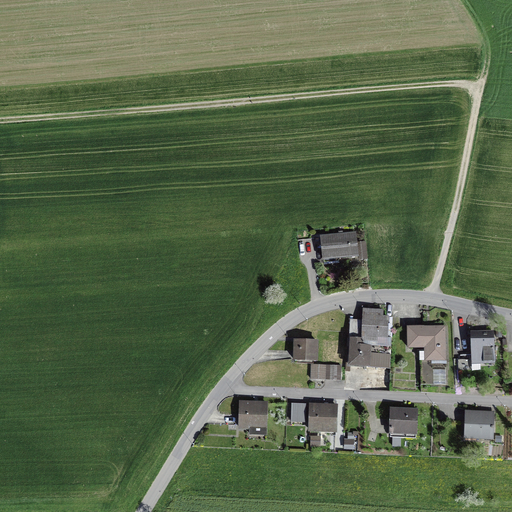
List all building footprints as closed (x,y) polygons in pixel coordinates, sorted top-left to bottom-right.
[(355,233),(321,237),(324,259),(357,256),(355,233)] [(365,242),(358,243),(360,259),(367,258),(365,242)] [(382,317),(382,311),(363,310),(362,340),(352,340),(350,364),(368,366),(369,353),(390,354),(391,338),(387,337),(388,317),(382,317)] [(446,385),(445,327),(432,327),(432,331),(427,331),(427,327),(408,327),(408,348),(424,348),(424,352),(420,352),(421,385),(446,385)] [(480,359),(480,362),(494,361),(493,333),(471,334),(472,359),(480,359)] [(317,341),(295,341),(295,360),(316,361),(317,341)] [(341,366),(319,365),(318,379),(341,380),(341,366)] [(267,404),(240,403),(239,428),(250,428),(250,434),(266,435),(267,404)] [(292,405),(291,421),(305,422),(305,406),(292,405)] [(309,430),(320,430),(321,428),(328,428),(328,431),(336,431),(337,407),(310,406),(309,430)] [(417,410),(391,409),(390,433),(416,434),(417,410)] [(477,412),(465,412),(464,435),(475,435),(475,438),(493,439),(494,415),(477,414),(477,412)]
